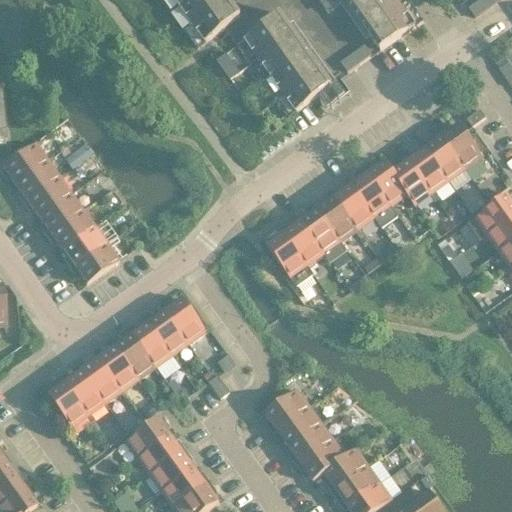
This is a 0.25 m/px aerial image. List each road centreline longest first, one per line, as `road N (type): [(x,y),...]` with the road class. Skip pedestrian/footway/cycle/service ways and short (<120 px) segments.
road 1 (residential): [(190,260),(237,206),(464,50)]
road 2 (residential): [(279,511),(217,425),(262,390),(267,371),(190,260)]
road 3 (residential): [(92,511),(19,402),(24,383),(77,334)]
road 4 (residential): [(77,334),(190,260)]
